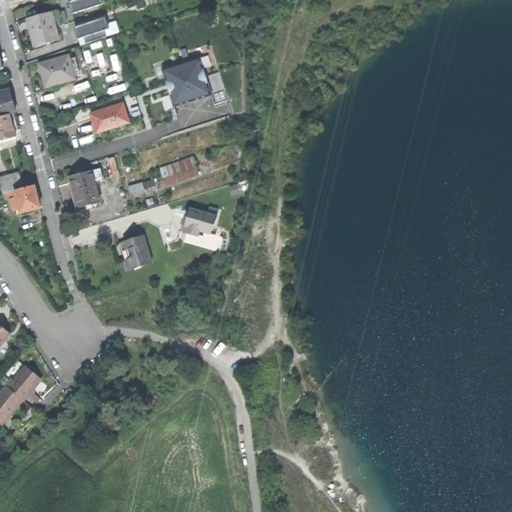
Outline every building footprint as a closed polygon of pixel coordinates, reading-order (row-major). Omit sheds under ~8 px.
[(100,0),(74,0),(69,2),(72,12),(102,3),(100,0)] [(33,35),(37,47),(61,40),(53,13),(29,20),(33,35)] [(104,17),(75,27),(78,38),(108,28),(104,17)] [(44,78),(47,89),(77,80),(76,77),(81,76),(76,60),(71,61),(70,57),(41,65),(44,78)] [(163,70),(174,108),(212,96),(201,58),(163,70)] [(0,97),(0,118),(10,115),(17,114),(14,104),(11,94),(0,97)] [(93,123),(97,134),(130,123),(124,104),(91,114),(93,123)] [(13,126),(10,115),(0,118),(0,141),(16,137),(13,126)] [(166,187),(200,177),(194,157),(160,167),(166,187)] [(74,195),(77,209),(100,204),(95,182),(103,180),(101,170),(70,177),(74,195)] [(6,178),(9,192),(16,191),(23,189),(20,174),(6,178)] [(35,186),(23,189),(16,191),(20,209),(21,214),(40,209),(38,199),(35,186)] [(74,201),(71,187),(62,189),(65,203),(74,201)] [(13,210),(20,209),(16,191),(9,192),(11,200),(13,210)] [(185,223),(182,234),(199,238),(201,232),(212,234),(215,225),(216,226),(218,217),(190,211),(188,219),(186,219),(185,223)] [(118,264),(122,275),(152,266),(143,237),(118,245),(121,253),(124,252),(126,257),(127,261),(118,264)] [(240,266),(251,272),(256,259),(258,260),(264,247),(251,242),(240,266)] [(238,324),(250,291),(234,286),(228,302),(220,299),(217,307),(221,308),(219,314),(234,319),(233,322),(238,324)] [(0,343),(9,333),(0,326),(0,325),(0,343)] [(21,399),(24,400),(41,380),(32,373),(24,366),(7,387),(21,399)] [(11,411),(21,399),(7,387),(5,385),(0,391),(0,420),(2,422),(11,411)]
